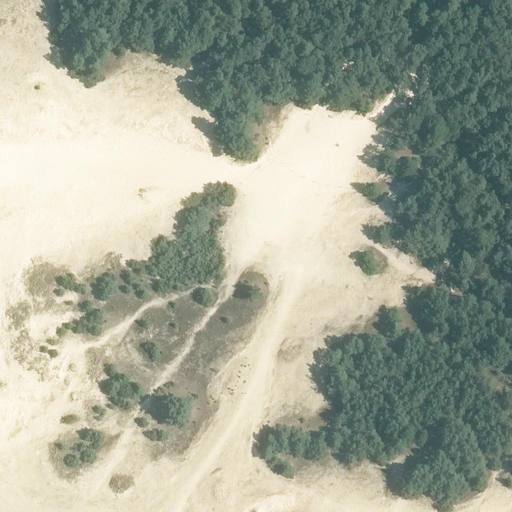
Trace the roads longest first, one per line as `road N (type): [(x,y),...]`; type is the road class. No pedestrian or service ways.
road 1 (track): [(174,511),(273,352),(301,286),(309,243),(293,181),(309,114)]
road 2 (track): [(511,213),(458,155),(442,124),(429,48)]
road 3 (track): [(309,114),(347,64),(398,61),(429,48)]
